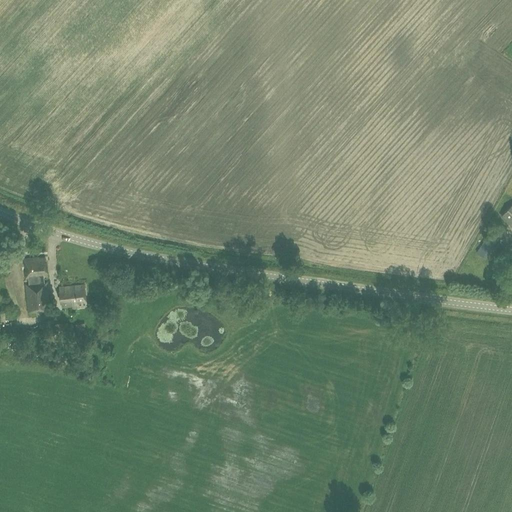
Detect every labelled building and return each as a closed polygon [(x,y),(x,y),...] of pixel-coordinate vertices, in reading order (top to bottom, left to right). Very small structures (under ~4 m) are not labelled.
[(511,203),(501,216),(511,225),(511,203)] [(496,242),(488,235),(477,251),(486,258),(496,242)] [(502,250),(492,265),(501,271),(511,256),(502,250)] [(29,278),(29,283),(25,283),(28,309),(50,306),(47,281),(45,281),(44,275),(49,274),(47,260),(25,262),(26,271),(25,271),(25,278),(29,278)] [(78,306),(87,305),(85,284),(59,286),(62,307),(78,305),(78,306)] [(85,324),(76,325),(78,334),(86,334),(85,324)]
